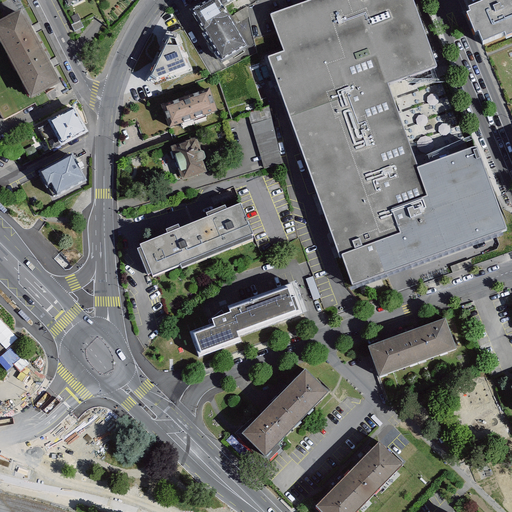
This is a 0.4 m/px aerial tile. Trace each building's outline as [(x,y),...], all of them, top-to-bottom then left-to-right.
[(210,0),(204,4),(191,12),(210,45),(219,61),(243,47),(220,8),(215,0),(210,0)] [(444,65),(420,0),(307,0),(268,15),(281,52),(267,57),(356,295),(402,278),(510,238),(476,147),(418,169),(387,86),(444,65)] [(511,0),(483,0),(467,7),(481,41),(502,33),(504,37),(511,33),(511,0)] [(247,7),(234,13),(240,22),(249,17),(247,9),(247,7)] [(19,10),(0,20),(0,47),(28,100),(59,83),(19,10)] [(169,36),(150,76),(156,80),(189,68),(177,37),(169,36)] [(208,90),(160,105),(167,128),(215,113),(208,90)] [(73,110),(49,123),(61,147),(86,134),(73,110)] [(254,114),(265,166),(284,161),(272,110),(254,114)] [(196,140),(170,148),(180,181),(206,174),(196,140)] [(70,157),(40,173),(53,199),(84,184),(70,157)] [(239,204),(137,245),(149,277),(253,238),(239,204)] [(207,326),(187,333),(196,358),(241,344),(238,336),(301,314),(290,285),(226,307),(227,314),(223,315),(221,311),(206,322),(207,326)] [(21,310),(18,313),(27,322),(30,319),(21,310)] [(444,320),(366,347),(377,377),(455,349),(444,320)] [(0,360),(9,370),(15,365),(21,371),(29,364),(12,347),(0,357),(0,360)] [(265,409),(240,434),(262,456),(326,392),(304,370),(265,409)] [(49,446),(61,436),(58,432),(47,441),(31,448),(13,453),(14,458),(33,453),(49,446)] [(377,441),(313,506),(319,511),(353,511),(401,464),(377,441)]
